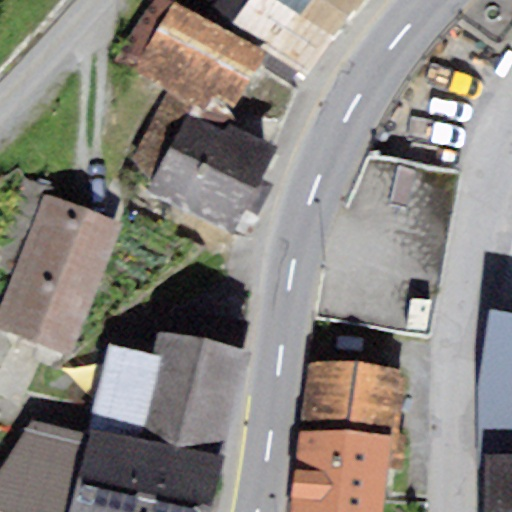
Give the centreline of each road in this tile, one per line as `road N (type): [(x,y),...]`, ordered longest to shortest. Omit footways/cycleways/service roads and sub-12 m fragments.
road 1 (secondary): [(422,0),(330,130),(304,205),(251,511)]
road 2 (residential): [(511,92),(492,141),(474,229),(445,511)]
road 3 (residential): [(110,0),(0,117)]
